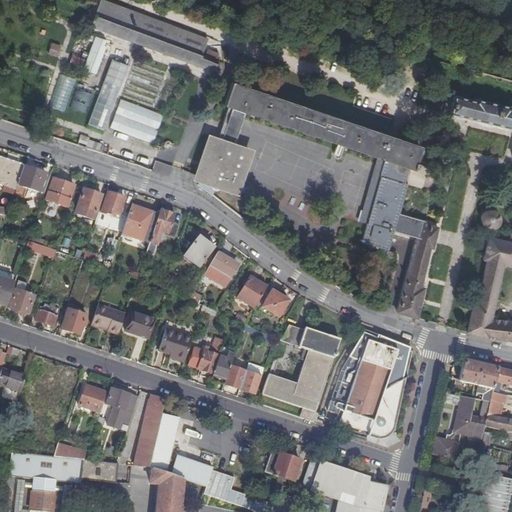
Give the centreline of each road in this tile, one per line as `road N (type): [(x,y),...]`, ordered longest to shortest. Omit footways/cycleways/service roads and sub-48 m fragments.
road 1 (residential): [(0,134),(176,192),(335,298),(438,341)]
road 2 (residential): [(409,467),(0,330)]
road 3 (residential): [(409,467),(438,341)]
